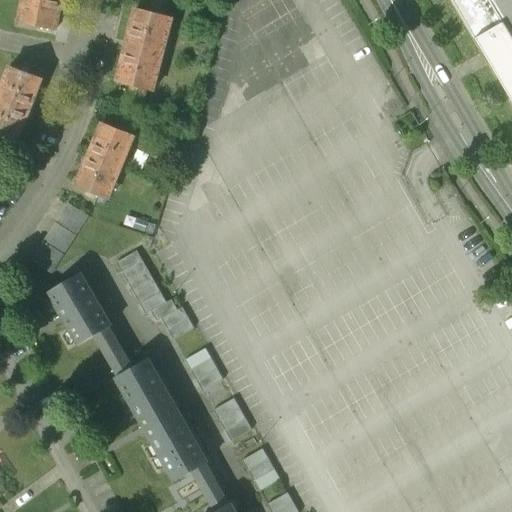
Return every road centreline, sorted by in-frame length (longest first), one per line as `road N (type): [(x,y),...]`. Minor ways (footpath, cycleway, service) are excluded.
road 1 (residential): [(0,258),(55,173),(82,111),(73,71),(90,0)]
road 2 (secondary): [(511,204),(392,0)]
road 3 (residential): [(0,352),(92,511)]
